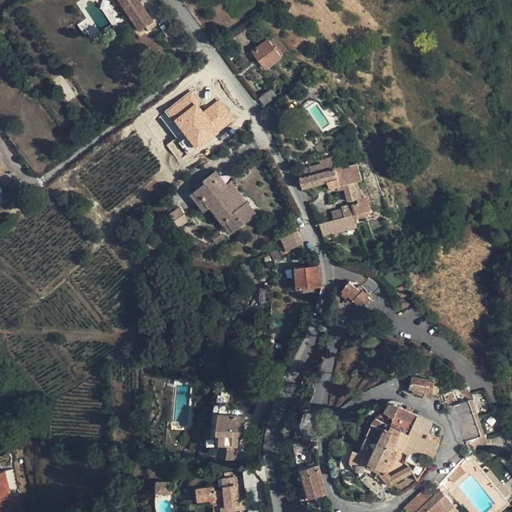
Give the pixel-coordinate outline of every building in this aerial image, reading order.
[(119,0),(140,30),(154,21),(139,0),(119,0)] [(275,34),(269,39),(282,56),(288,51),(275,34)] [(282,56),(269,39),(253,51),(266,68),(282,56)] [(205,71),(188,84),(197,96),(203,103),(211,97),(204,88),(213,82),(205,71)] [(329,89),(324,80),(320,82),(325,91),(329,89)] [(301,94),(297,87),(285,96),(289,102),(301,94)] [(276,95),(272,89),(259,98),(264,104),(276,95)] [(195,150),(236,121),(220,98),(204,109),(191,91),(166,109),(195,150)] [(332,101),(324,107),(332,120),(341,114),(332,101)] [(333,156),(321,159),(322,164),(323,164),(324,171),(336,168),(333,156)] [(358,163),(347,166),(347,164),(336,168),(324,171),(323,164),(322,164),(320,163),(305,167),(306,171),(299,173),(300,178),(303,188),(327,181),(329,188),(338,186),(339,185),(340,190),(345,188),(348,201),(351,200),(358,198),(363,197),(358,180),(363,179),(358,163)] [(215,171),(204,180),(203,178),(188,189),(192,193),(191,194),(204,211),(211,206),(223,223),(227,220),(235,230),(256,215),(247,202),(242,206),(226,185),(215,171)] [(231,181),(226,185),(242,206),(247,202),(231,181)] [(366,198),(363,197),(358,198),(359,201),(363,200),(366,210),(368,204),(366,198)] [(359,201),(352,203),(345,205),(346,207),(342,208),(332,211),(334,219),(345,216),(353,214),(366,210),(363,200),(359,201)] [(189,219),(181,207),(170,213),(179,226),(189,219)] [(363,218),(366,210),(353,214),(355,220),(363,218)] [(320,223),(324,235),(333,233),(340,231),(357,226),(355,220),(353,214),(345,216),(334,219),(320,223)] [(227,220),(223,223),(231,233),(235,230),(227,220)] [(297,230),(281,238),(283,243),(286,249),(280,251),(282,255),(288,253),(287,251),(303,243),(297,230)] [(283,243),(278,245),(280,251),(286,249),(283,243)] [(251,260),(242,265),(248,277),(256,272),(251,260)] [(319,265),(296,267),(298,288),(322,286),(319,265)] [(362,291),(350,281),(342,290),(344,291),(349,295),(353,299),(350,302),(358,310),(362,307),(371,298),(369,296),(366,292),(363,290),(362,291)] [(430,377),(413,375),(410,387),(414,388),(413,392),(425,395),(434,397),(434,392),(436,392),(437,384),(435,384),(435,379),(430,378),(430,377)] [(485,434),(472,398),(470,393),(466,395),(465,390),(464,388),(460,390),(465,400),(453,405),(469,449),(482,445),(481,442),(487,439),(485,434)] [(389,402),(384,411),(376,417),(374,418),(372,422),(363,444),(360,451),(355,462),(370,462),(380,466),(384,469),(391,453),(394,447),(402,450),(402,449),(408,452),(419,458),(422,450),(433,455),(440,441),(438,440),(439,437),(431,433),(428,431),(433,421),(418,414),(413,411),(406,408),(400,405),(394,402),(389,402)] [(241,415),(219,413),(217,434),(220,435),(219,444),(232,445),(238,446),(239,435),(243,435),(244,416),(241,415)] [(360,451),(353,449),(351,456),(350,458),(350,462),(355,462),(360,451)] [(433,455),(422,450),(419,458),(408,452),(405,462),(409,465),(410,465),(414,471),(416,478),(417,479),(418,479),(418,478),(433,455)] [(391,453),(384,469),(388,470),(395,455),(391,453)] [(505,496),(468,454),(459,464),(465,472),(465,473),(469,477),(472,474),(497,503),(505,496)] [(380,466),(370,462),(368,465),(378,470),(380,466)] [(465,472),(459,464),(447,476),(453,482),(465,473),(465,472)] [(315,466),(301,470),(305,485),(306,488),(309,498),(322,494),(327,493),(324,483),(319,465),(316,466),(315,466)] [(414,471),(410,465),(391,475),(390,485),(414,471)] [(5,471),(0,472),(0,511),(19,511),(15,495),(11,496),(6,497),(5,494),(10,493),(5,471)] [(390,485),(391,475),(387,471),(382,476),(390,485)] [(225,477),(223,478),(225,491),(218,491),(213,487),(197,489),(198,501),(209,500),(214,503),(215,511),(222,511),(234,511),(234,510),(234,506),(240,505),(248,504),(244,475),(237,476),(235,476),(225,477)] [(412,511),(432,494),(427,488),(405,508),(408,511),(412,511)] [(440,490),(416,511),(442,511),(444,511),(446,511),(455,505),(440,490)]
